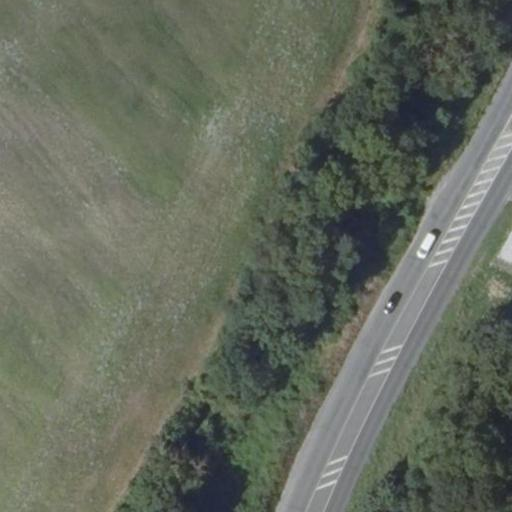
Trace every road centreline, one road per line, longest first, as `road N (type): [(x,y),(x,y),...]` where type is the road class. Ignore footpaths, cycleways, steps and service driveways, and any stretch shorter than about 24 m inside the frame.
road 1 (tertiary): [(511,78),(336,411),(292,511)]
road 2 (tertiary): [(336,511),(511,171)]
